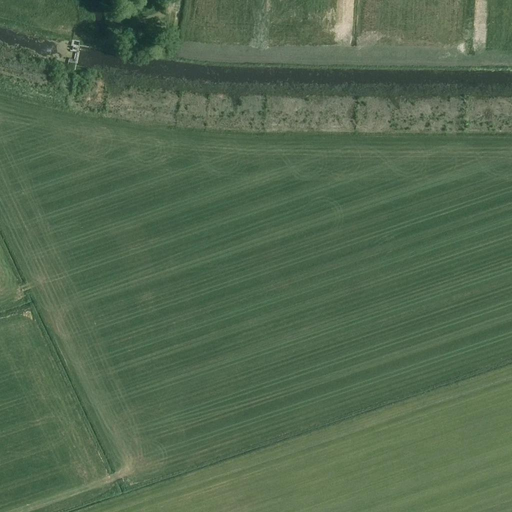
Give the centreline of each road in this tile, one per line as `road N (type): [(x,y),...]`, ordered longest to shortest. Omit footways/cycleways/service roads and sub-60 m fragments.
road 1 (track): [(511,67),(176,57),(166,52),(174,0)]
road 2 (track): [(0,17),(126,51),(166,52)]
